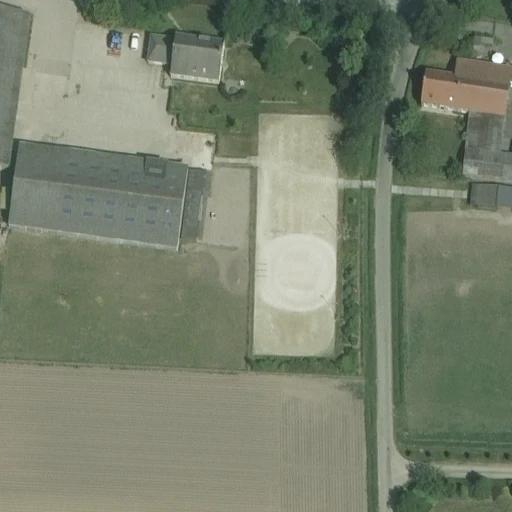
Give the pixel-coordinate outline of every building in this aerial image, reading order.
[(0,172),(6,173),(26,40),(28,20),(0,15),(0,172)] [(119,72),(121,37),(111,37),(109,71),(119,72)] [(150,40),(147,65),(163,67),(171,69),(170,77),(218,84),(223,46),(175,39),(174,43),(150,40)] [(511,159),(498,157),(508,91),(511,71),(456,63),(453,80),(424,76),(419,108),(469,115),(460,176),(511,183),(511,159)] [(176,252),(177,241),(196,244),(205,175),(19,150),(8,229),(176,252)] [(473,200),(472,220),(498,220),(498,201),(473,200)]
